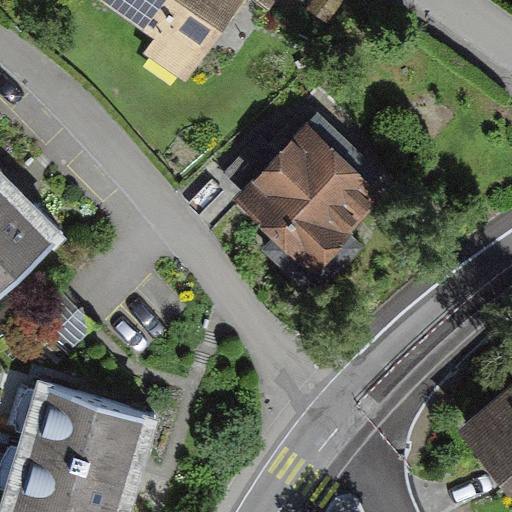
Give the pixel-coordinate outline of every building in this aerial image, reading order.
[(239,0),(109,0),(198,60),(239,0)] [(345,0),(313,0),(311,4),(332,20),(345,0)] [(313,110),(244,189),(278,219),(268,232),(314,272),(355,226),(342,215),(371,181),(337,152),(348,140),(313,110)] [(220,167),(241,186),(275,148),(254,129),(220,167)] [(0,211),(17,194),(0,177),(0,211)] [(0,295),(59,236),(17,194),(0,211),(0,295)] [(511,381),(457,426),(497,475),(511,493),(511,381)] [(44,383),(30,436),(143,472),(159,416),(44,383)] [(57,511),(131,511),(143,472),(30,436),(11,498),(57,511)] [(57,511),(11,498),(6,511),(57,511)]
